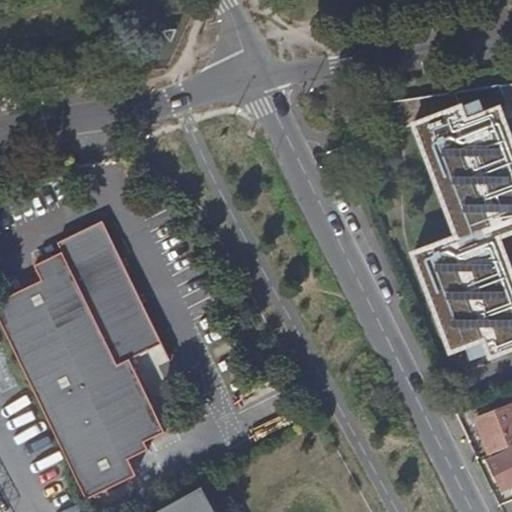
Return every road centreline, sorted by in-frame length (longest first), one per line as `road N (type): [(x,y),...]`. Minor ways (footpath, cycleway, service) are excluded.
road 1 (residential): [(466,511),(259,83)]
road 2 (residential): [(0,139),(259,83)]
road 3 (residential): [(259,83),(511,53)]
